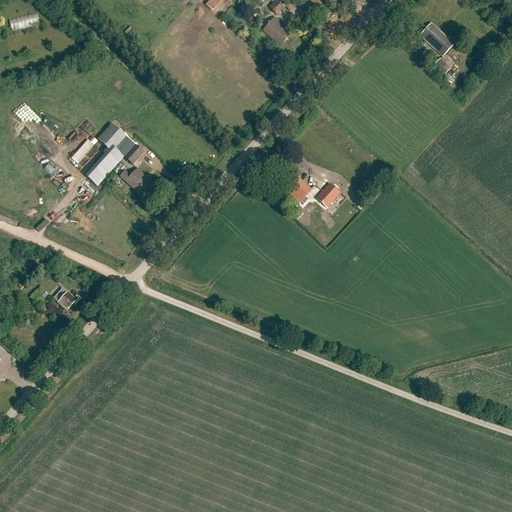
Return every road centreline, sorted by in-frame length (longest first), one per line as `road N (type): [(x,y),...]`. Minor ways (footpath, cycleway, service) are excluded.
road 1 (unclassified): [(129,283),(511,429)]
road 2 (residential): [(129,283),(386,0)]
road 3 (residential): [(0,428),(129,283)]
road 4 (track): [(129,283),(0,225)]
